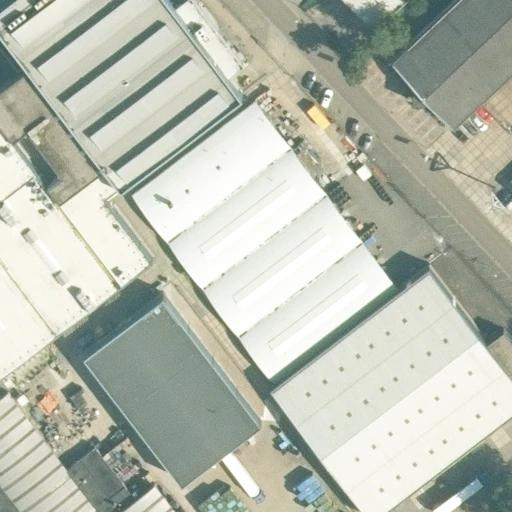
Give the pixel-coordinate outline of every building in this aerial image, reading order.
[(34,69),(22,79),(0,95),(0,374),(153,257),(105,194),(107,192),(121,182),(122,184),(227,103),(243,91),(229,73),(245,61),(197,0),(181,0),(176,4),(173,0),(2,0),(0,2),(0,38),(20,65),(27,60),(34,69)] [(348,0),(374,27),(403,0),(348,0)] [(511,0),(451,0),(392,57),(417,83),(413,87),(413,100),(421,100),(426,100),(429,97),(454,123),(484,95),(511,68),(511,0)] [(134,191),(205,283),(325,191),(290,145),(291,145),(255,98),(253,99),(254,100),(134,191)] [(205,283),(277,377),(397,286),(326,191),(325,192),(325,191),(205,283)] [(271,384),(368,511),(379,511),(511,410),(511,334),(505,326),(488,339),(429,262),(271,384)] [(164,290),(85,350),(183,478),(261,417),(164,290)] [(178,511),(154,481),(135,496),(96,445),(67,466),(8,390),(0,396),(0,511),(178,511)]
